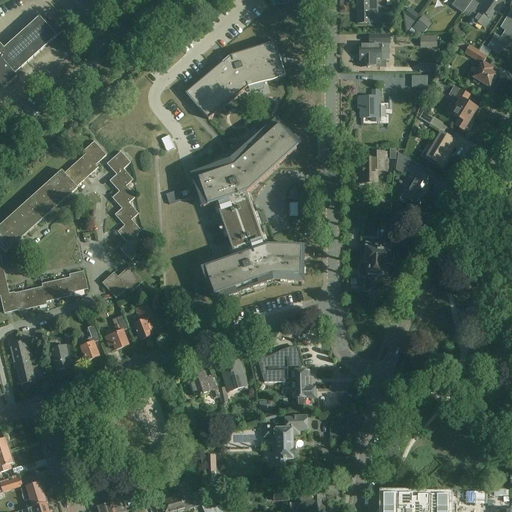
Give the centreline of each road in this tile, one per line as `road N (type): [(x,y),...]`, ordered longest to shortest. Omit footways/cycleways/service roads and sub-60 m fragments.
road 1 (residential): [(9,259),(91,188),(104,192),(97,297),(0,333)]
road 2 (residential): [(327,305),(330,0)]
road 3 (residential): [(39,405),(327,305)]
road 4 (residential): [(385,373),(455,223),(511,131)]
road 5 (residential): [(358,511),(385,373)]
